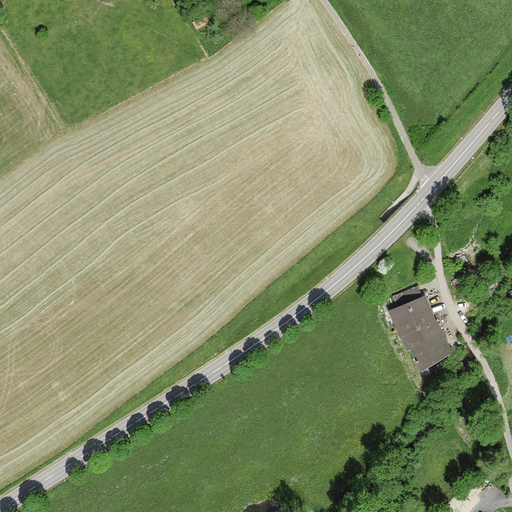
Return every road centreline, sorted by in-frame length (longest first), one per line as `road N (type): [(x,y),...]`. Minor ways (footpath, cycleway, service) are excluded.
road 1 (tertiary): [(0,510),(313,301),(429,191)]
road 2 (unclassified): [(429,191),(441,289),(505,409),(511,455)]
road 3 (unclassified): [(323,0),(387,98),(429,191)]
road 4 (tertiary): [(429,191),(511,95)]
